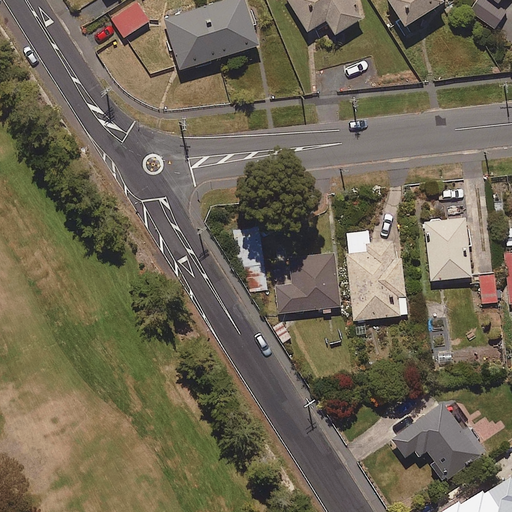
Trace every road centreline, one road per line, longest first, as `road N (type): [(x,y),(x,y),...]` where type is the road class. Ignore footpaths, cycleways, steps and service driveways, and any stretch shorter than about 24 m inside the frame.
road 1 (residential): [(160,186),(178,232),(353,511)]
road 2 (tertiary): [(511,123),(176,165)]
road 3 (tertiary): [(137,148),(85,97),(26,0)]
